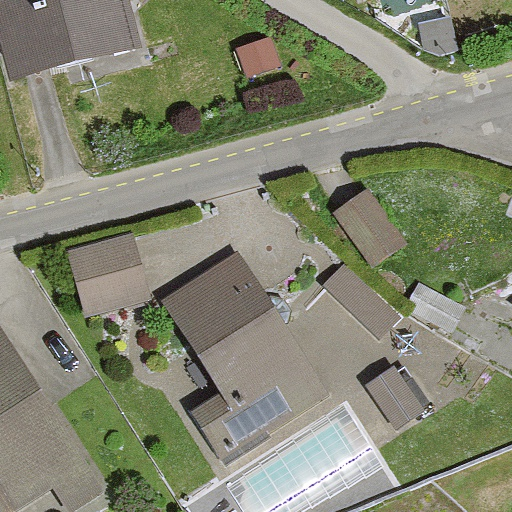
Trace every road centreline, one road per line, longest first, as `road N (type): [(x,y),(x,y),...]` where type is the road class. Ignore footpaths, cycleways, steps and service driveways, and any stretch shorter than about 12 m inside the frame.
road 1 (unclassified): [(471,109),(0,230)]
road 2 (residential): [(471,109),(286,0)]
